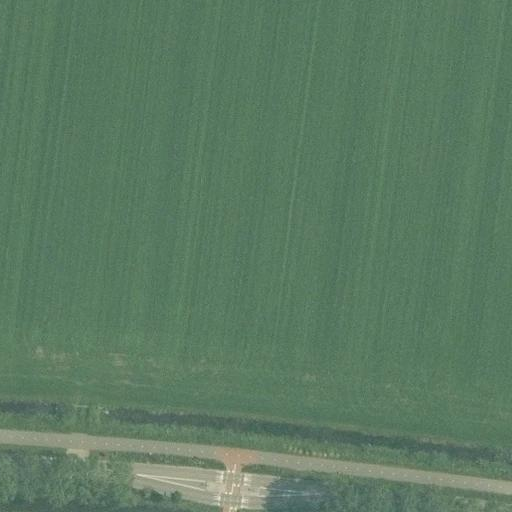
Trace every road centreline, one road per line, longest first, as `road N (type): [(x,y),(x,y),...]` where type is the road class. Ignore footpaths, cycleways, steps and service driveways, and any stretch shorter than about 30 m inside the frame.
road 1 (residential): [(160,479),(0,466)]
road 2 (residential): [(160,479),(229,502),(316,494)]
road 3 (residential): [(316,494),(203,475),(160,479)]
road 4 (residential): [(462,511),(316,494)]
